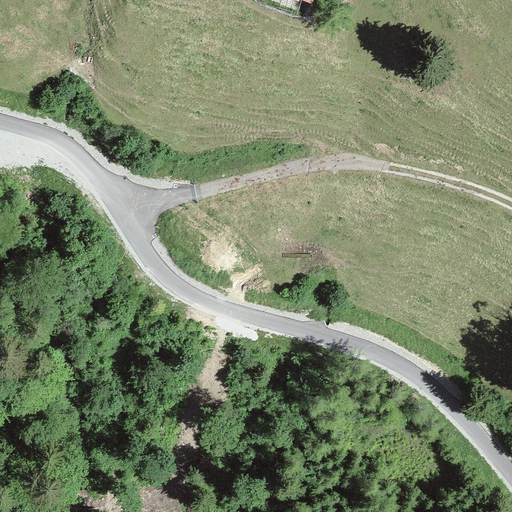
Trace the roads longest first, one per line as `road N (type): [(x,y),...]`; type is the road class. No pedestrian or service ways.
road 1 (track): [(511,474),(406,368),(340,338),(181,288),(153,263),(77,152),(0,121)]
road 2 (track): [(122,216),(331,162),(400,169),(511,204)]
